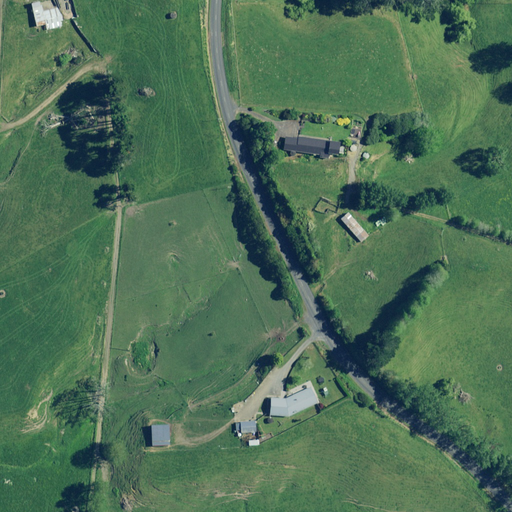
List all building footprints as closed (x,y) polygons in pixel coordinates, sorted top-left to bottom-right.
[(42,11),(40,1),(31,3),(36,26),(45,24),(46,30),(63,26),(58,8),(42,11)] [(74,15),(70,2),(62,5),(65,17),(74,15)] [(297,137),(297,138),(285,136),(283,150),(319,155),(319,157),(325,158),(326,153),(336,155),(338,142),(297,137)] [(368,235),(348,212),(340,219),(360,242),(368,235)] [(316,402),(310,387),(286,399),(270,398),(269,415),(287,416),(288,414),(316,402)] [(256,432),(255,422),(236,423),(237,430),(241,430),(241,433),(256,432)] [(169,445),(168,425),(150,426),(151,446),(169,445)]
